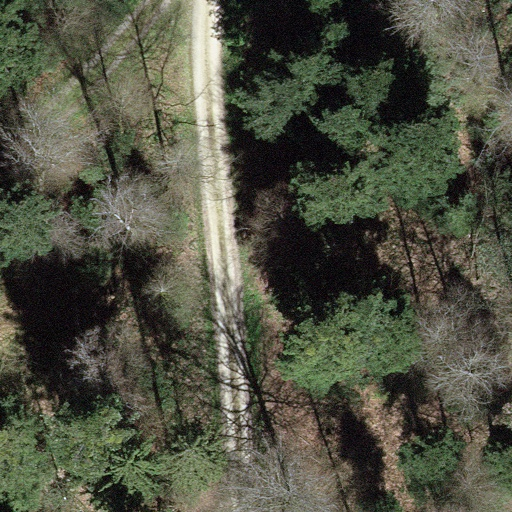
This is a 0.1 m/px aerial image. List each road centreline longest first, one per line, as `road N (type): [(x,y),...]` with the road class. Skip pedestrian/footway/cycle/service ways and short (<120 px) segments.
road 1 (unclassified): [(203,0),(241,511)]
road 2 (track): [(0,169),(203,0)]
